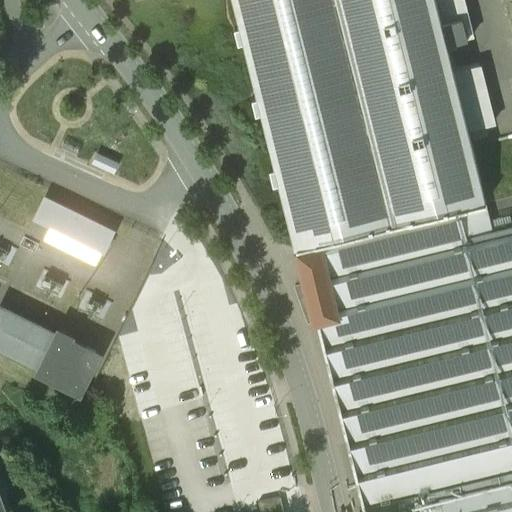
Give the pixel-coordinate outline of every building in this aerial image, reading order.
[(436,0),(235,0),(241,23),(235,25),(239,40),(245,39),(258,94),(253,96),(256,111),(262,110),(276,165),(270,166),(274,182),(280,180),(296,247),(460,207),(486,201),(436,0)] [(112,230),(46,197),(37,215),(53,222),(47,234),(97,259),(103,247),(104,248),(112,230)] [(511,511),(511,222),(467,234),(460,207),(296,247),(295,247),(314,322),(318,321),(365,511),(511,511)] [(190,253),(174,245),(157,278),(180,290),(196,297),(212,265),(190,254),(190,253)] [(180,290),(157,278),(144,304),(167,315),(180,290)] [(11,285),(0,279),(0,295),(4,298),(11,285)] [(46,303),(28,294),(22,306),(40,315),(46,303)] [(57,333),(1,306),(0,309),(0,343),(42,364),(57,333)] [(71,335),(59,329),(57,333),(42,364),(40,370),(79,389),(98,352),(69,338),(71,335)] [(11,511),(0,479),(0,511),(11,511)] [(285,511),(281,496),(259,501),(261,511),(285,511)]
